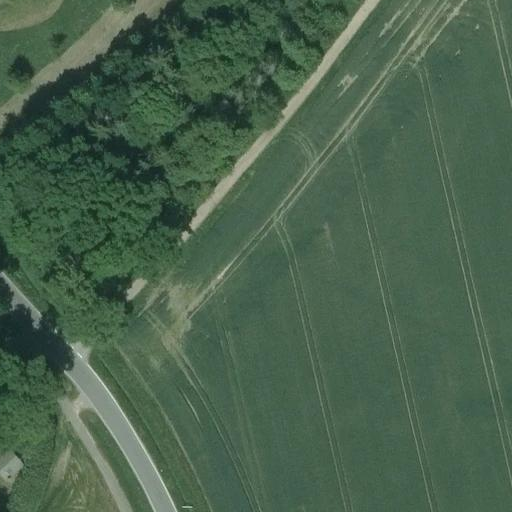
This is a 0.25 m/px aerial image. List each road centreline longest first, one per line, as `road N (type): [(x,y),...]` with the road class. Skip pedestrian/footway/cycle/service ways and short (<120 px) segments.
road 1 (track): [(66,357),(250,154),(374,0)]
road 2 (secondary): [(163,511),(129,446),(66,357),(0,290)]
